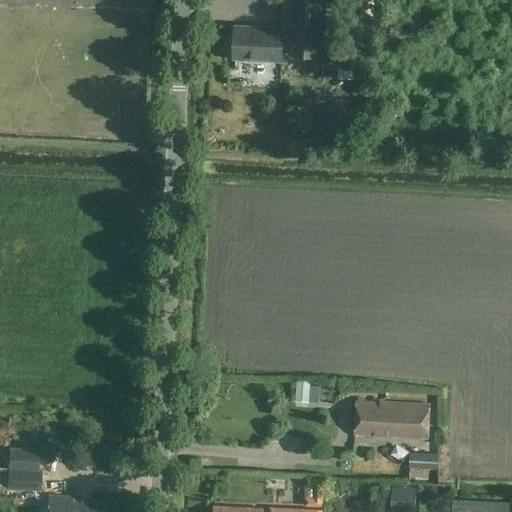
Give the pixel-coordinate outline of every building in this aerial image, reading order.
[(359,0),(357,33),(374,35),(377,0),(359,0)] [(236,26),(234,59),(282,62),(283,49),(293,50),(292,56),(318,57),(321,2),(295,1),(294,29),(284,29),(284,28),(236,26)] [(341,78),(357,78),(357,58),(341,58),(341,78)] [(298,374),(298,395),(309,396),(310,374),(298,374)] [(430,404),(356,400),(355,433),(428,437),(430,404)] [(41,471),(37,471),(38,451),(10,449),(7,489),(39,491),(41,471)] [(411,453),(411,456),(410,467),(439,468),(439,453),(411,453)] [(305,502),(325,501),(323,475),(304,476),(305,502)] [(418,505),(417,488),(394,489),(395,506),(418,505)] [(46,511),(116,511),(117,504),(97,502),(97,503),(86,502),(86,498),(48,495),(46,511)] [(509,511),(510,501),(453,499),(452,511),(486,511),(509,511)]
